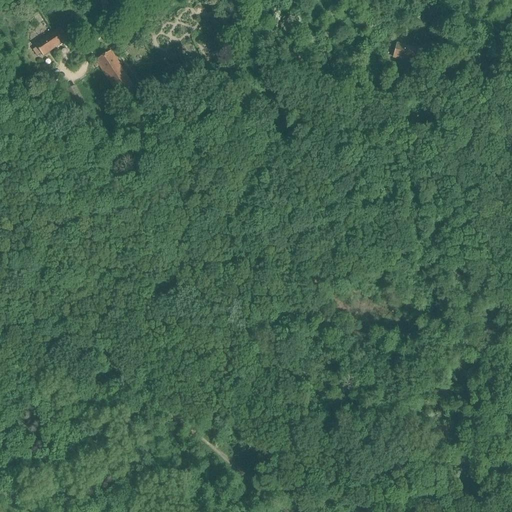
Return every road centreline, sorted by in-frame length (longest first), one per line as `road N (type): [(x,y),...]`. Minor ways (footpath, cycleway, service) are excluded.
road 1 (track): [(381,97),(146,86),(119,61)]
road 2 (track): [(381,97),(267,33),(250,0)]
road 3 (track): [(146,0),(68,50),(62,67),(70,77),(84,72)]
road 4 (track): [(509,54),(381,97)]
